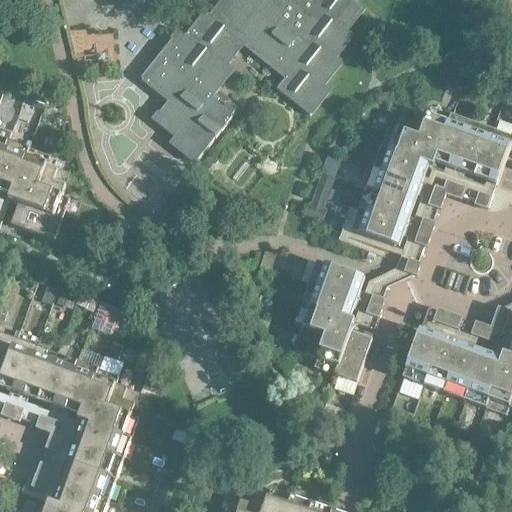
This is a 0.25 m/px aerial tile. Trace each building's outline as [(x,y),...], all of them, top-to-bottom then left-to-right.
[(227,0),(212,20),(205,15),(179,48),(172,43),(142,82),(162,98),(165,95),(172,101),(155,123),(177,141),(172,147),(196,166),(232,120),(210,102),(232,73),(226,68),(243,47),(285,81),(277,92),(309,118),(329,94),(323,89),(340,67),(335,62),(352,39),(346,34),(363,12),(348,0),(227,0)] [(45,102),(36,100),(33,109),(42,112),(45,102)] [(388,130),(358,212),(349,209),(342,229),(351,233),(350,234),(396,250),(401,236),(406,238),(412,224),(406,222),(416,195),(421,197),(426,183),(421,181),(429,158),(452,166),(450,171),(465,177),(467,171),(492,180),(490,186),(496,189),(511,145),(511,139),(431,110),(427,119),(404,110),(396,133),(388,130)] [(62,200),(71,177),(47,169),(50,160),(8,145),(12,135),(0,130),(0,194),(1,192),(22,199),(19,207),(14,205),(8,223),(6,227),(20,233),(24,234),(54,245),(70,202),(62,200)] [(316,197),(319,185),(306,182),(303,194),(316,197)] [(446,200),(451,187),(445,184),(441,194),(445,199),(446,200)] [(453,202),(458,189),(451,187),(446,200),(453,202)] [(460,205),(464,192),(458,189),(453,202),(460,205)] [(445,199),(441,194),(433,191),(431,198),(444,202),(445,199)] [(479,212),(484,199),(477,196),(472,209),(479,212)] [(441,209),(444,202),(431,198),(428,204),(441,209)] [(485,214),(490,201),(484,199),(479,212),(485,214)] [(441,209),(428,204),(426,211),(439,215),(441,209)] [(432,234),(434,228),(421,223),(419,230),(432,234)] [(107,237),(110,228),(102,226),(99,235),(107,237)] [(432,234),(419,230),(417,236),(430,241),(432,234)] [(430,241),(417,236),(414,242),(427,247),(430,241)] [(427,247),(414,242),(412,248),(425,253),(427,247)] [(419,269),(406,264),(404,271),(417,276),(419,269)] [(361,282),(318,266),(295,329),(303,332),(295,354),(318,363),(315,371),(357,387),(375,337),(368,335),(366,339),(344,331),(351,310),(356,312),(361,297),(356,296),(361,282)] [(414,282),(417,276),(404,271),(401,277),(414,282)] [(72,311),(77,297),(62,292),(57,306),(72,311)] [(86,310),(89,301),(79,297),(76,306),(86,310)] [(101,300),(94,316),(109,322),(116,306),(101,300)] [(382,311),(384,305),(371,300),(369,307),(382,311)] [(379,318),(382,311),(369,307),(366,313),(379,318)] [(0,320),(5,322),(8,313),(0,310),(0,320)] [(507,322),(509,316),(496,311),(494,318),(507,322)] [(377,325),(379,318),(366,313),(364,320),(377,325)] [(438,329),(442,316),(436,314),(431,327),(438,329)] [(444,331),(448,318),(442,316),(438,329),(444,331)] [(450,333),(455,320),(448,318),(444,331),(450,333)] [(504,329),(507,322),(494,318),(491,324),(504,329)] [(456,336),(461,323),(455,320),(450,333),(456,336)] [(502,335),(504,329),(491,324),(489,331),(502,335)] [(475,343),(480,330),(473,327),(469,340),(475,343)] [(482,345),(487,332),(480,330),(475,343),(482,345)] [(500,342),(502,335),(489,331),(488,332),(492,339),(500,342)] [(489,347),(492,339),(488,332),(487,332),(482,345),(489,347)] [(118,380),(17,343),(21,334),(17,333),(13,342),(0,337),(0,387),(14,393),(12,397),(27,402),(29,398),(55,407),(53,412),(67,417),(69,412),(91,420),(83,442),(77,440),(73,454),(78,456),(68,483),(63,481),(58,496),(63,498),(57,511),(35,511),(32,511),(34,505),(27,503),(23,511),(105,511),(138,422),(130,419),(138,396),(115,387),(118,380)] [(511,368),(511,372),(489,364),(490,358),(476,353),(474,358),(448,349),(450,343),(435,337),(433,343),(419,338),(419,339),(403,382),(440,395),(481,410),(506,419),(509,411),(511,412),(511,368)] [(107,357),(118,362),(123,349),(112,345),(107,357)] [(145,377),(138,375),(134,385),(142,387),(145,377)] [(0,417),(5,419),(10,406),(3,404),(0,413),(0,417)] [(11,422),(16,409),(10,406),(5,419),(11,422)] [(18,424),(22,411),(16,409),(11,422),(18,424)] [(402,413),(399,422),(410,426),(414,417),(402,413)] [(40,431),(44,419),(38,416),(33,429),(40,431)] [(46,434),(50,421),(44,419),(40,431),(46,434)] [(53,432),(57,423),(50,421),(46,434),(49,435),(53,432)] [(61,442),(63,436),(53,432),(49,435),(48,437),(61,442)] [(465,436),(462,445),(471,448),(473,448),(476,439),(465,436)] [(58,448),(61,442),(48,437),(46,443),(58,448)] [(183,446),(172,442),(169,441),(164,453),(179,458),(183,446)] [(58,448),(46,443),(43,450),(56,455),(58,448)] [(49,475),(51,469),(38,464),(36,470),(49,475)] [(49,475),(36,470),(34,476),(47,481),(49,475)] [(386,485),(388,479),(370,471),(367,479),(386,485)] [(47,481),(34,476),(32,482),(44,487),(47,481)] [(42,493),(44,487),(32,482),(29,489),(42,493)] [(432,493),(422,489),(418,501),(427,505),(431,495),(432,493)] [(322,511),(313,509),(271,494),(269,501),(245,492),(237,511),(322,511)]
